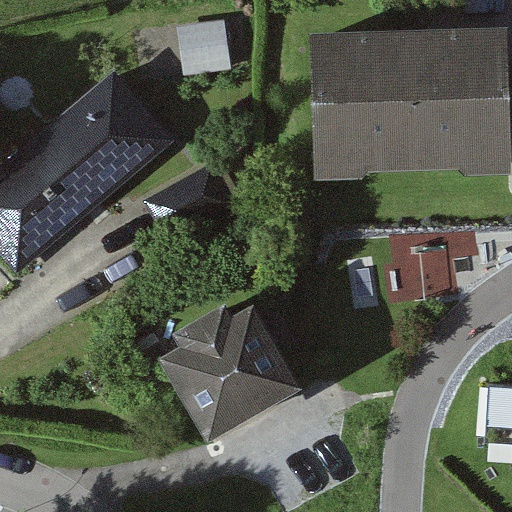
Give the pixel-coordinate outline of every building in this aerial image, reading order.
[(511,121),(509,6),(311,11),(315,158),(365,157),(369,149),(462,146),(469,154),(511,152),(511,121)] [(0,252),(17,272),(173,140),(113,69),(0,165),(0,252)] [(166,244),(235,206),(212,164),(142,202),(155,225),(166,244)] [(159,356),(208,441),(302,387),(253,302),(233,314),(225,301),(172,331),(180,344),(159,356)] [(511,349),(479,348),(474,445),(511,499),(511,349)]
